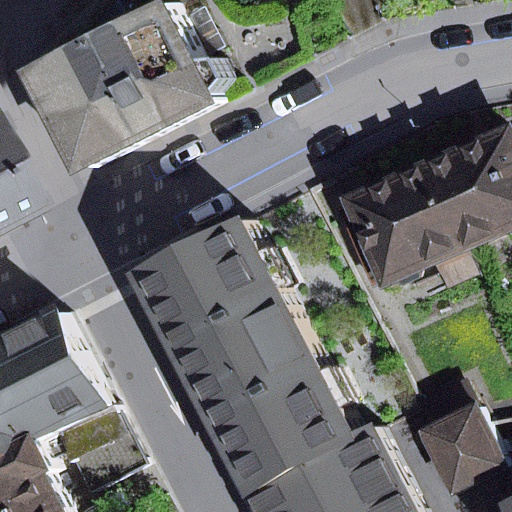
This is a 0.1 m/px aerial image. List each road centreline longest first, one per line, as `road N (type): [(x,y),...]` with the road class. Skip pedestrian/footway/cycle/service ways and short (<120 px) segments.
road 1 (residential): [(94,251),(400,99),(511,64)]
road 2 (residential): [(94,251),(228,511)]
road 3 (residential): [(94,251),(0,68)]
